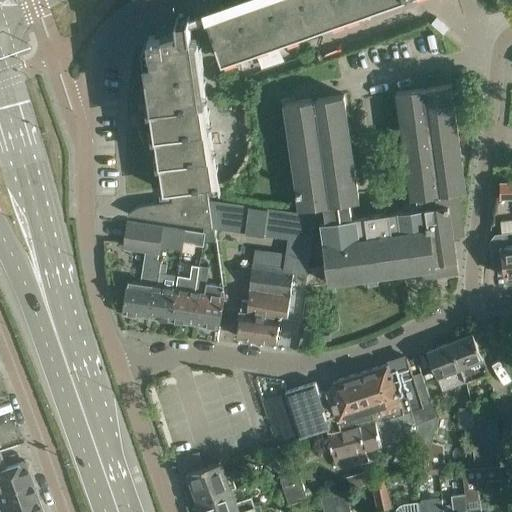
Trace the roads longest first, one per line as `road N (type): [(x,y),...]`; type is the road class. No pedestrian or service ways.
road 1 (residential): [(120,369),(94,287),(74,114),(112,30),(170,0)]
road 2 (residential): [(477,306),(359,361),(327,367),(183,350),(120,369)]
road 3 (residential): [(477,306),(471,285),(498,64),(511,38)]
road 4 (secondary): [(51,322),(48,264),(0,90)]
road 5 (secondary): [(117,511),(51,322)]
road 6 (unclassified): [(66,511),(0,332)]
road 7 (residential): [(171,511),(120,369)]
road 8 (residential): [(511,448),(477,306)]
